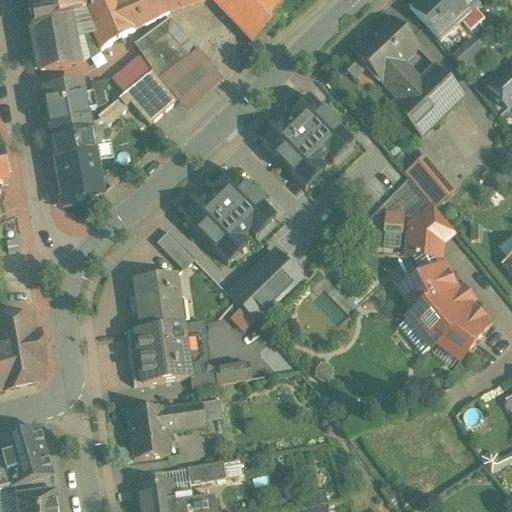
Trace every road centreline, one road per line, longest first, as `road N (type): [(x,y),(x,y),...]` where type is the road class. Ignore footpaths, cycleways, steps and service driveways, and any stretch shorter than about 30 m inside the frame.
road 1 (residential): [(76,270),(359,0)]
road 2 (residential): [(40,192),(7,0)]
road 3 (residential): [(70,396),(66,308),(76,270)]
